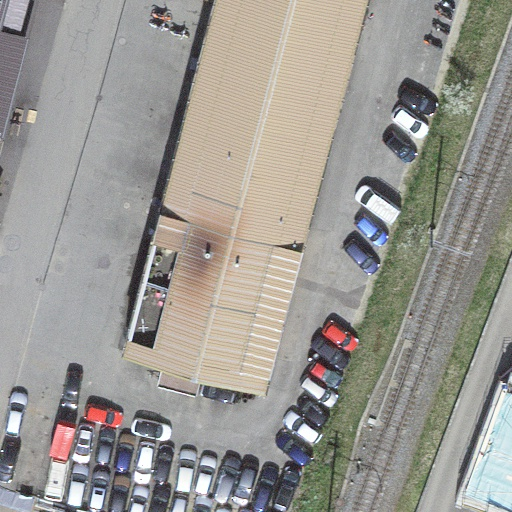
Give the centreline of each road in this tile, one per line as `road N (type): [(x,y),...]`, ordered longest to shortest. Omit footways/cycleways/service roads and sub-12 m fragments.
road 1 (residential): [(96,0),(0,351)]
road 2 (residential): [(511,340),(443,511)]
